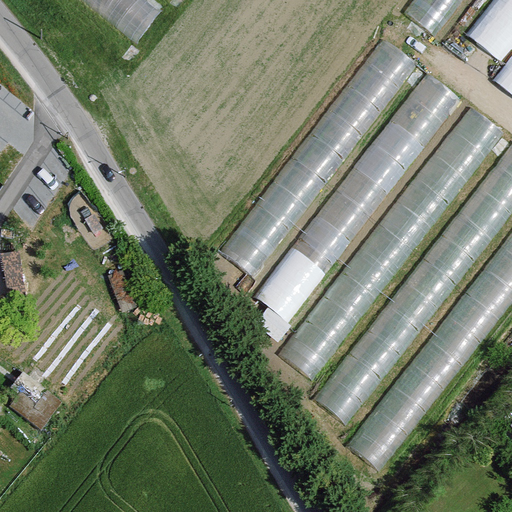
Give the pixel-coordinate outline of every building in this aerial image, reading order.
[(90,0),(145,39),(169,7),(159,0),(90,0)] [(439,32),(462,0),(414,0),(408,9),(439,32)] [(511,0),(495,0),(471,33),(505,58),(511,49),(511,0)] [(267,277),(413,54),(379,32),(233,255),(267,277)] [(511,56),(496,77),(511,89),(511,56)] [(332,268),(460,93),(429,70),(300,245),(332,268)] [(324,372),(502,123),(469,99),(290,349),(324,372)] [(511,141),(317,396),(350,421),(511,208),(511,141)] [(387,470),(511,299),(511,228),(354,446),(387,470)] [(289,319),(328,270),(297,246),(258,295),(289,319)]
